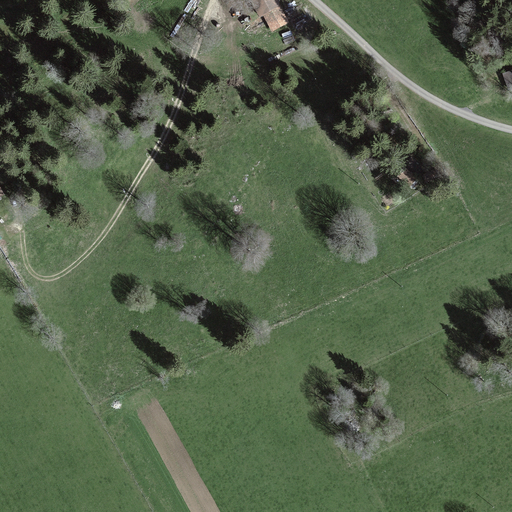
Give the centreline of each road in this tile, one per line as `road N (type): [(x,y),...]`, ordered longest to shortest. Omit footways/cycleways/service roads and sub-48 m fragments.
road 1 (track): [(20,225),(23,259),(43,281),(66,277),(91,251),(182,102),(218,0)]
road 2 (unclassified): [(511,129),(474,121),(419,93),(310,0)]
